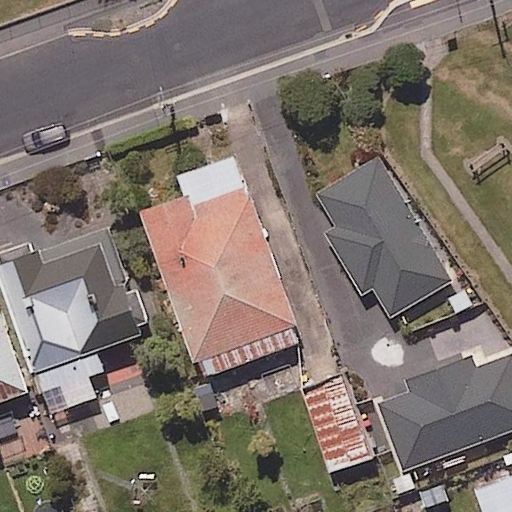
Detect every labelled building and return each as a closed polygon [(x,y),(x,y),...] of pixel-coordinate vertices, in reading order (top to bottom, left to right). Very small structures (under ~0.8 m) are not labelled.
[(303,334),(238,149),(180,169),(185,185),(141,201),(201,370),(303,334)] [(380,293),(396,320),(456,284),(384,163),(324,198),(343,229),(333,235),(371,299),(380,293)] [(145,324),(109,220),(36,245),(33,238),(0,249),(0,259),(51,406),(88,394),(99,426),(154,407),(139,366),(110,376),(98,341),(145,324)] [(50,445),(28,382),(0,300),(0,443),(1,443),(0,441),(0,391),(10,388),(32,451),(50,445)] [(465,339),(405,361),(413,384),(374,399),(400,467),(511,424),(511,349),(474,364),(465,339)] [(379,446),(349,369),(297,389),(328,466),(379,446)] [(511,511),(511,472),(478,485),(488,511),(511,511)]
